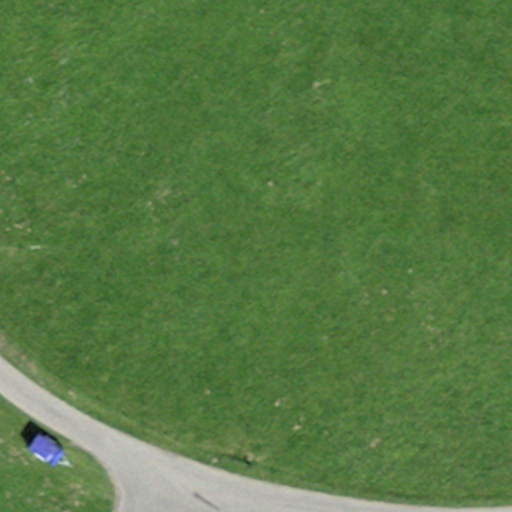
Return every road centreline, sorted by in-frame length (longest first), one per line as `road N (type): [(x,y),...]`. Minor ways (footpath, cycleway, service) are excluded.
road 1 (track): [(180,488),(61,425),(0,377)]
road 2 (track): [(352,511),(180,488)]
